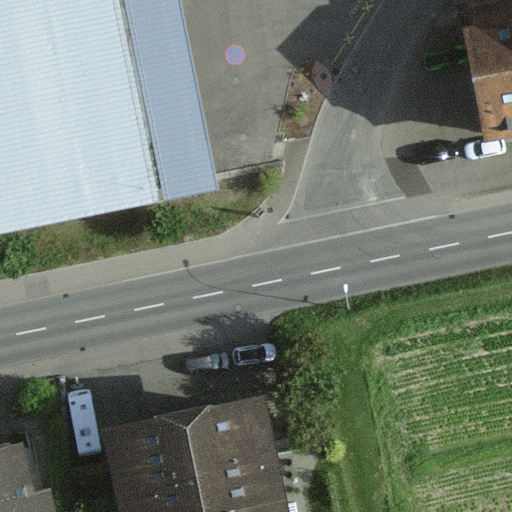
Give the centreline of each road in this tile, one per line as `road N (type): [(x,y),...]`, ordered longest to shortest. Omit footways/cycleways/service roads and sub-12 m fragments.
road 1 (secondary): [(347,277),(0,345)]
road 2 (unclassified): [(411,0),(346,155),(347,277)]
road 3 (secondary): [(511,243),(347,277)]
